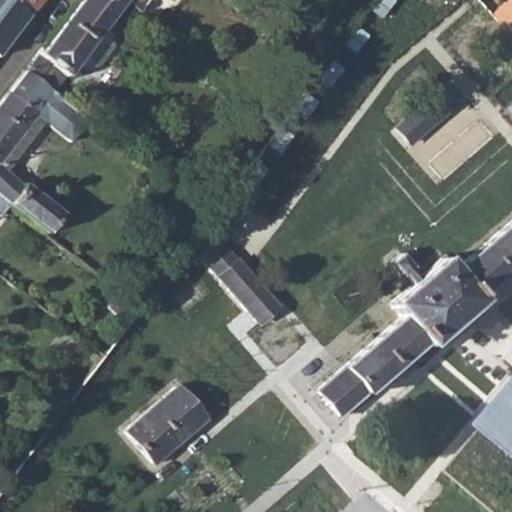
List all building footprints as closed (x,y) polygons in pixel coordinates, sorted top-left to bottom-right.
[(0,0),(0,44),(24,13),(5,0),(0,0)] [(5,0),(24,13),(33,0),(5,0)] [(72,65),(99,29),(121,1),(119,0),(75,0),(20,71),(49,94),(72,65)] [(135,11),(143,0),(119,0),(121,1),(135,11)] [(511,0),(498,17),(511,30),(511,29),(511,0)] [(94,68),(109,49),(107,36),(99,29),(72,65),(80,71),(94,68)] [(290,76),(302,85),(312,71),(300,62),(290,76)] [(53,213),(4,171),(0,168),(0,156),(33,113),(43,121),(49,112),(66,125),(75,114),(49,94),(20,71),(0,97),(0,199),(4,203),(38,231),(53,213)] [(439,89),(392,128),(405,144),(452,104),(439,89)] [(0,168),(4,171),(43,121),(33,113),(0,156),(0,168)] [(511,262),(511,215),(450,270),(438,257),(415,277),(408,268),(409,267),(397,253),(387,262),(399,276),(400,275),(408,284),(385,304),(396,316),(312,390),(335,417),(420,342),(423,345),(475,299),(473,297),(511,262)] [(186,245),(254,323),(273,308),(201,224),(186,245)] [(33,390),(47,400),(51,393),(38,384),(33,390)] [(172,386),(121,429),(151,463),(201,420),(172,386)] [(511,511),(511,388),(445,468),(496,511),(511,511)] [(0,455),(0,489),(18,466),(1,454),(0,455)]
